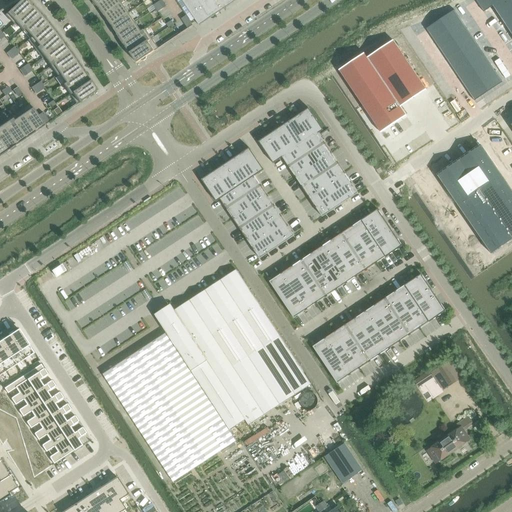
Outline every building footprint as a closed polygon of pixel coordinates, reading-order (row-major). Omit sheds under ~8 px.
[(13,24),(33,6),(27,0),(20,0),(5,15),(13,24)] [(106,0),(98,7),(100,10),(104,16),(126,1),(126,0),(106,0)] [(181,0),(196,21),(199,26),(215,15),(219,12),(220,12),(237,0),(181,0)] [(511,0),(479,0),(477,2),(483,11),(492,5),(511,35),(511,0)] [(111,25),(129,13),(123,4),(126,1),(104,16),(107,19),(111,25)] [(22,31),(41,15),(33,6),(13,24),(14,24),(15,23),(22,31)] [(455,11),(427,30),(474,100),(502,81),(455,11)] [(117,35),(135,23),(129,13),(111,25),(114,29),(112,30),(115,35),(117,34),(117,35)] [(28,41),(48,24),(46,21),(46,18),(44,15),(41,15),(22,31),(23,31),(29,39),(28,40),(28,41)] [(193,26),(186,16),(181,19),(188,29),(193,26)] [(124,44),(146,29),(145,29),(141,31),(135,23),(117,35),(119,38),(123,43),(124,44)] [(35,49),(56,33),(49,25),(48,24),(28,41),(35,49)] [(146,29),(124,44),(130,54),(152,39),(146,29)] [(42,58),(63,43),(61,40),(56,33),(35,49),(42,58)] [(152,39),(130,54),(137,63),(141,61),(144,61),(146,60),(147,57),(159,49),(152,39)] [(339,70),(381,133),(382,133),(381,132),(405,116),(405,117),(406,116),(400,107),(401,107),(425,90),(425,91),(426,90),(393,40),(392,41),(368,58),(368,57),(367,58),(364,53),(363,54),(340,70),(339,70)] [(51,67),(70,52),(67,48),(69,47),(65,42),(64,44),(63,43),(42,58),(42,59),(44,57),(51,67)] [(57,75),(77,62),(75,59),(70,52),(51,67),(57,75)] [(63,85),(83,71),(81,68),(77,62),(57,75),(57,76),(59,75),(65,83),(63,84),(63,85)] [(70,95),(90,81),(87,77),(84,72),(83,71),(63,85),(70,95)] [(93,93),(96,91),(90,81),(70,95),(76,104),(87,97),(90,98),(92,96),(93,93)] [(44,126),(37,116),(29,104),(19,111),(34,133),(44,126)] [(296,117),(310,138),(318,133),(319,134),(323,130),(309,108),(296,117)] [(34,133),(19,111),(10,117),(25,139),(34,133)] [(43,113),(37,116),(44,126),(49,122),(43,113)] [(25,139),(10,117),(1,123),(15,145),(25,139)] [(296,117),(284,125),(298,146),(310,138),(296,117)] [(15,145),(1,123),(0,123),(0,142),(6,152),(10,149),(11,151),(16,147),(15,146),(15,145)] [(298,146),(284,125),(271,133),(286,155),(298,146)] [(271,133),(259,142),(273,164),(283,158),(282,157),(286,155),(271,133)] [(298,146),(305,156),(325,143),(319,134),(318,133),(310,138),(298,146)] [(305,156),(311,166),(332,153),(325,143),(305,156)] [(437,175),(436,175),(457,205),(458,205),(464,213),(463,214),(464,215),(465,215),(486,200),(508,185),(507,183),(507,184),(501,175),(502,175),(481,145),(480,145),(481,147),(472,153),(469,155),(460,161),(459,160),(458,160),(459,162),(451,168),(447,170),(438,176),(437,175)] [(286,155),(282,157),(283,158),(289,167),(305,156),(298,146),(286,155)] [(249,148),(236,157),(251,178),(254,176),(255,176),(264,170),(249,148)] [(311,166),(318,176),(338,163),(332,153),(311,166)] [(305,156),(289,167),(296,177),(311,166),(305,156)] [(224,165),(238,186),(251,178),(236,157),(224,165)] [(318,176),(325,186),(345,173),(338,163),(318,176)] [(224,165),(212,173),(226,194),(238,186),(224,165)] [(311,166),(296,177),(302,187),(318,176),(311,166)] [(226,194),(212,173),(202,180),(216,202),(220,199),(226,194)] [(325,186),(331,196),(351,183),(345,173),(325,186)] [(251,178),(238,186),(245,196),(261,186),(255,176),(254,176),(251,178)] [(318,176),(302,187),(309,197),(325,186),(318,176)] [(331,196),(338,207),(358,193),(351,183),(331,196)] [(511,191),(508,185),(486,200),(493,210),(511,196),(511,191)] [(220,199),(226,209),(245,196),(238,186),(226,194),(220,199)] [(261,186),(245,196),(252,206),(268,196),(261,186)] [(325,186),(309,197),(315,207),(331,196),(325,186)] [(245,196),(226,209),(233,219),(252,206),(245,196)] [(268,196),(252,206),(258,216),(274,206),(268,196)] [(331,196),(315,207),(323,217),(338,207),(331,196)] [(511,196),(493,210),(500,220),(511,211),(511,196)] [(486,200),(465,215),(470,223),(471,225),(472,225),(493,210),(486,200)] [(252,206),(233,219),(240,229),(258,216),(252,206)] [(274,206),(258,216),(265,226),(281,216),(274,206)] [(373,238),(389,227),(388,224),(382,216),(378,210),(378,209),(371,214),(362,220),(373,238)] [(493,210),(472,225),(478,235),(500,220),(493,210)] [(511,211),(500,220),(507,230),(511,226),(511,211)] [(258,216),(240,229),(246,239),(265,226),(258,216)] [(281,216),(265,226),(272,236),(288,226),(281,216)] [(373,238),(362,220),(352,227),(365,247),(375,240),(373,238)] [(500,220),(478,235),(484,243),(485,245),(507,230),(500,220)] [(265,226),(246,239),(253,249),(272,236),(265,226)] [(288,226),(272,236),(279,246),(294,236),(288,226)] [(365,247),(352,227),(342,233),(355,254),(365,247)] [(402,246),(398,240),(393,231),(389,227),(373,238),(375,240),(386,257),(396,251),(402,246)] [(511,237),(507,230),(485,245),(491,253),(490,253),(491,254),(511,239),(511,237)] [(355,254),(342,233),(332,240),(345,260),(355,254)] [(272,236),(253,249),(260,259),(279,246),(272,236)] [(345,260),(332,240),(322,247),(335,267),(345,260)] [(386,257),(375,240),(365,247),(376,264),(386,257)] [(335,267),(322,247),(312,253),(325,273),(335,267)] [(376,264),(365,247),(355,254),(366,270),(376,264)] [(325,273),(312,253),(302,260),(315,280),(325,273)] [(366,270),(355,254),(345,260),(356,277),(366,270)] [(315,280),(302,260),(292,267),(305,287),(315,280)] [(356,277),(345,260),(335,267),(346,284),(356,277)] [(56,268),(51,271),(53,274),(56,278),(61,274),(66,271),(63,268),(61,265),(56,268)] [(305,287),(292,267),(282,273),(295,293),(305,287)] [(346,284),(335,267),(325,273),(336,290),(346,284)] [(157,339),(103,374),(104,375),(173,482),(236,441),(229,431),(237,425),(245,420),(249,425),(311,384),(305,375),(237,271),(236,272),(182,307),(175,312),(172,314),(171,314),(171,313),(170,313),(170,312),(169,312),(168,312),(167,312),(166,312),(165,312),(165,313),(164,313),(164,314),(163,314),(163,315),(163,316),(163,317),(163,318),(163,319),(163,320),(159,322),(166,333),(157,339)] [(295,293),(282,273),(270,282),(283,302),(295,293)] [(336,290),(325,273),(315,280),(326,297),(336,290)] [(433,292),(431,289),(425,281),(422,275),(421,274),(414,279),(405,285),(417,303),(433,292)] [(326,297),(315,280),(305,287),(316,304),(326,297)] [(417,303),(405,285),(395,292),(408,312),(418,305),(417,303)] [(316,304),(305,287),(295,293),(306,310),(316,304)] [(408,312),(395,292),(385,298),(399,319),(408,312)] [(445,310),(441,305),(436,296),(433,292),(417,303),(418,305),(430,322),(439,316),(446,311),(445,310)] [(306,310),(295,293),(283,302),(294,318),(306,310)] [(399,319),(385,298),(375,305),(389,325),(399,319)] [(389,325),(375,305),(365,312),(379,332),(389,325)] [(430,322),(418,305),(408,312),(420,329),(430,322)] [(379,332),(365,312),(355,318),(369,339),(379,332)] [(420,329),(408,312),(399,319),(410,335),(420,329)] [(369,339),(355,318),(345,325),(359,345),(369,339)] [(410,335),(399,319),(389,325),(400,342),(410,335)] [(359,345),(345,325),(335,332),(349,352),(359,345)] [(400,342),(389,325),(379,332),(390,349),(400,342)] [(18,329),(8,335),(24,360),(34,353),(18,329)] [(349,352),(335,332),(325,338),(339,358),(349,352)] [(390,349),(379,332),(369,339),(380,355),(390,349)] [(8,335),(0,340),(0,342),(15,366),(24,360),(8,335)] [(339,358),(325,338),(313,347),(326,367),(339,358)] [(380,355),(369,339),(359,345),(370,362),(380,355)] [(0,342),(0,361),(6,371),(15,366),(0,342)] [(370,362),(359,345),(349,352),(360,369),(370,362)] [(360,369),(349,352),(339,358),(350,375),(360,369)] [(350,375),(339,358),(326,367),(338,383),(350,375)] [(443,390),(461,378),(462,377),(451,361),(432,373),(443,390)] [(19,393),(11,398),(15,405),(23,400),(23,399),(43,386),(39,380),(48,374),(44,368),(43,369),(40,371),(36,374),(32,376),(28,379),(24,381),(21,384),(17,386),(15,387),(15,388),(19,393)] [(26,405),(18,410),(23,417),(31,412),(30,411),(51,398),(50,398),(47,392),(55,386),(51,380),(43,386),(23,399),(23,400),(26,405)] [(34,417),(26,422),(30,429),(38,423),(58,410),(58,409),(54,404),(63,398),(59,392),(50,398),(51,398),(30,411),(31,412),(34,417)] [(42,428),(34,434),(38,440),(46,435),(66,421),(62,415),(71,410),(67,404),(58,409),(58,410),(38,423),(42,428)] [(49,440),(41,445),(46,452),(54,447),(53,446),(74,433),(73,433),(70,427),(78,421),(74,415),(66,421),(46,435),(49,440)] [(460,428),(428,450),(437,463),(440,460),(442,462),(443,461),(445,460),(446,460),(447,459),(448,458),(449,457),(450,456),(449,454),(469,440),(463,432),(474,424),(468,416),(457,424),(460,428)] [(57,452),(49,457),(53,464),(61,459),(82,445),(77,439),(86,433),(82,427),(73,433),(74,433),(53,446),(54,447),(57,452)] [(325,457),(341,481),(343,483),(362,470),(345,443),(325,457)] [(0,500),(8,495),(7,493),(8,492),(15,487),(11,481),(12,481),(6,471),(5,472),(0,463),(0,500)] [(183,481),(186,485),(195,479),(192,475),(183,481)] [(117,477),(62,511),(120,511),(125,509),(119,500),(128,494),(117,477)] [(320,504),(325,511),(342,511),(339,508),(333,511),(329,506),(328,507),(324,501),(320,504)]
